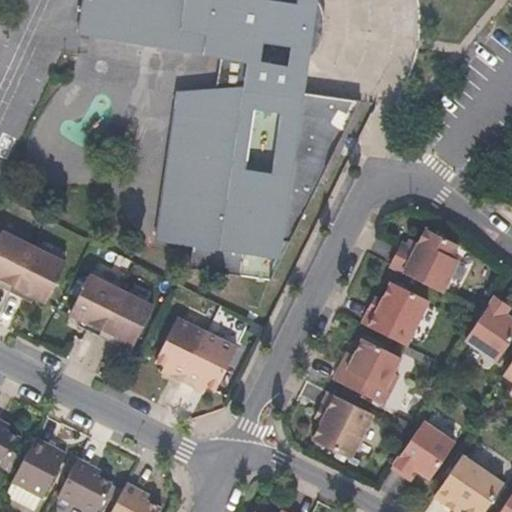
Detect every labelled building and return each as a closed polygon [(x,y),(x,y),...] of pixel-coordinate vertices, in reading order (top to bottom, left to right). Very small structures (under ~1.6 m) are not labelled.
[(84,0),(81,31),(248,59),(245,84),(234,82),(224,86),(215,92),(212,96),(178,92),(157,236),(193,241),(190,266),(241,273),(245,250),(264,251),(266,237),(289,240),(360,100),(332,95),(330,98),(299,93),(303,60),(312,54),(321,42),(323,38),(326,26),(325,14),(318,0),(84,0)] [(409,246),(404,244),(392,268),(443,292),(459,258),(453,255),(458,244),(428,229),(421,242),(417,251),(409,246)] [(0,287),(13,294),(36,250),(4,233),(0,240),(0,287)] [(417,251),(421,242),(413,238),(409,246),(417,251)] [(50,302),(69,266),(67,264),(36,250),(13,294),(33,305),(36,303),(38,300),(48,305),(50,302)] [(101,337),(123,292),(92,275),(71,315),(81,320),(82,322),(80,327),(101,337)] [(377,298),(371,310),(364,323),(408,345),(430,300),(393,281),(384,301),(377,298)] [(137,349),(157,308),(123,292),(101,337),(121,348),(124,343),(137,349)] [(511,318),(509,317),(511,312),(511,303),(498,294),(484,313),(466,339),(497,362),(511,340),(511,318)] [(184,384),(208,335),(180,319),(157,364),(165,367),(165,371),(163,373),(184,384)] [(217,392),(238,351),(239,349),(208,335),(184,384),(205,395),(208,390),(211,390),(216,393),(217,392)] [(350,351),(344,362),(336,379),(385,403),(400,373),(395,371),(402,355),(365,337),(357,354),(350,351)] [(329,392),(322,404),(317,415),(324,419),(314,439),(351,457),(373,414),(329,392)] [(22,438),(9,431),(11,426),(0,419),(0,468),(5,471),(22,438)] [(412,479),(419,469),(432,479),(457,442),(425,420),(414,435),(394,467),(412,479)] [(36,436),(13,481),(6,494),(34,510),(41,496),(43,497),(67,452),(36,436)] [(473,511),(485,511),(506,482),(465,455),(436,497),(449,504),(459,511),(463,505),(473,511)] [(87,511),(100,511),(114,484),(101,478),(104,471),(80,458),(59,497),(87,511)] [(159,511),(162,508),(148,501),(151,495),(127,483),(111,511),(159,511)] [(511,511),(511,497),(501,511),(511,511)] [(0,511),(10,511),(12,509),(3,503),(0,508),(0,511)]
